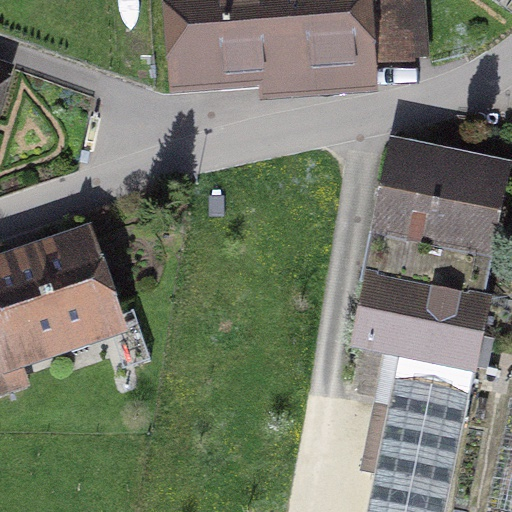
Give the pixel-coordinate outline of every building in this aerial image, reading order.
[(178,0),(184,80),(410,63),(404,0),(178,0)] [(468,284),(473,285),(494,179),(400,159),(378,265),(468,284)] [(0,259),(0,320),(11,354),(107,321),(77,233),(0,259)] [(477,339),(502,344),(511,302),(466,295),(468,284),(378,265),(361,345),(399,353),(366,511),(446,511),(477,360),(472,359),(477,339)] [(511,511),(511,390),(486,508),(506,511),(511,511)]
